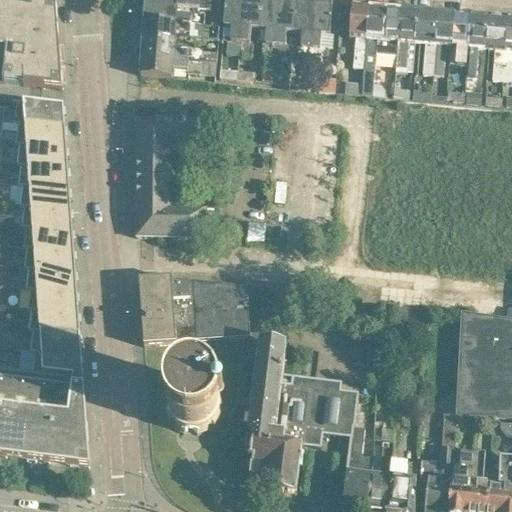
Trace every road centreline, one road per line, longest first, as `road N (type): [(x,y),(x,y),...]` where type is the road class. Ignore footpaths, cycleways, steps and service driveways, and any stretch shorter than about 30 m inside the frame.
road 1 (unknown): [(102,249),(238,248),(245,100),(184,90),(0,85)]
road 2 (residential): [(120,511),(86,0)]
